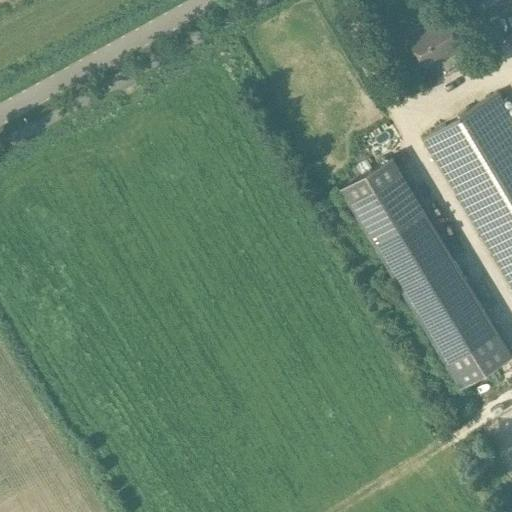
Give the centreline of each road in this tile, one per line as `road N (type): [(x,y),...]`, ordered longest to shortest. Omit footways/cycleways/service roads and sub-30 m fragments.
road 1 (track): [(511,63),(408,123),(359,45),(345,0)]
road 2 (tertiary): [(0,114),(208,0)]
